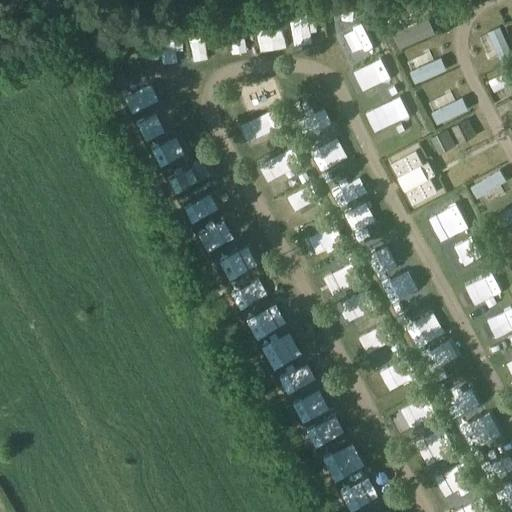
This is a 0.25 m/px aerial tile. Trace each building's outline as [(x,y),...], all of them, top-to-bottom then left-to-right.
[(296,0),(282,4),(287,21),(301,17),(296,0)] [(320,0),(324,26),(343,24),(340,0),(320,0)] [(210,13),(215,43),(233,40),(229,10),(210,13)] [(187,18),(188,46),(203,45),(201,18),(187,18)] [(427,18),(395,32),(401,46),(433,32),(427,18)] [(140,26),(147,55),(169,50),(162,20),(140,26)] [(488,31),(502,62),(511,57),(511,53),(500,26),(488,31)] [(102,32),(103,41),(125,38),(124,28),(102,32)] [(406,51),(411,63),(443,49),(438,37),(406,51)] [(363,74),(385,64),(378,49),(356,60),(363,74)] [(410,70),(415,82),(446,68),(440,56),(410,70)] [(511,68),(489,79),(495,90),(511,81),(511,68)] [(431,110),(466,92),(459,78),(424,97),(431,110)] [(387,115),(407,106),(397,83),(377,92),(387,115)] [(461,96),(432,111),(437,122),(467,107),(461,96)] [(137,127),(154,119),(145,100),(128,109),(137,127)] [(264,122),(276,118),(271,104),(243,113),(248,129),(265,124),(264,122)] [(464,119),(452,125),(460,142),(473,135),(464,119)] [(148,140),(155,154),(183,140),(175,126),(148,140)] [(305,142),(313,154),(329,144),(321,131),(305,142)] [(448,139),(444,131),(431,137),(435,146),(448,139)] [(276,164),(296,154),(287,134),(267,144),(276,164)] [(415,149),(390,162),(400,181),(397,182),(401,189),(403,188),(411,204),(437,190),(429,176),(435,173),(428,160),(423,163),(415,149)] [(161,163),(169,183),(186,176),(177,156),(161,163)] [(325,182),(353,172),(346,156),(319,166),(325,182)] [(506,179),(500,169),(471,185),(477,196),(506,179)] [(311,181),(285,187),(289,205),(316,199),(311,181)] [(201,183),(178,195),(187,212),(210,200),(201,183)] [(454,197),(426,212),(436,230),(464,216),(454,197)] [(351,228),(376,217),(368,202),(344,213),(351,228)] [(325,203),(303,214),(313,235),(335,225),(325,203)] [(511,206),(490,219),(497,231),(511,222),(511,206)] [(200,239),(217,233),(212,219),(195,224),(200,239)] [(511,226),(498,234),(504,245),(511,241),(511,226)] [(230,258),(239,254),(226,231),(218,235),(230,258)] [(442,248),(451,264),(481,248),(472,232),(442,248)] [(371,268),(400,251),(391,235),(376,243),(375,241),(360,249),(371,268)] [(204,250),(214,267),(228,259),(218,241),(204,250)] [(342,241),(324,253),(337,270),(355,258),(342,241)] [(477,283),(497,274),(489,257),(469,266),(477,283)] [(220,279),(232,298),(250,287),(239,268),(220,279)] [(391,301),(408,291),(398,274),(381,285),(391,301)] [(363,277),(341,288),(351,307),(372,296),(363,277)] [(246,327),(274,315),(265,293),(236,305),(246,327)] [(481,305),(491,324),(511,313),(511,307),(504,293),(481,305)] [(400,314),(410,335),(430,325),(419,304),(400,314)] [(373,338),(391,329),(382,311),(364,321),(373,338)] [(274,320),(255,335),(264,346),(283,331),(274,320)] [(511,341),(503,346),(511,367),(511,366),(511,341)] [(404,350),(378,361),(384,375),(410,365),(404,350)] [(281,385),(298,374),(288,358),(271,369),(281,385)] [(437,388),(445,405),(470,394),(463,377),(437,388)] [(316,398),(307,383),(286,396),(296,411),(316,398)] [(426,390),(397,402),(404,420),(433,408),(426,390)] [(419,446),(447,431),(439,415),(411,429),(419,446)] [(319,452),(325,466),(351,455),(345,441),(319,452)] [(476,456),(484,473),(510,461),(501,444),(476,456)] [(441,492),(472,476),(464,460),(433,476),(441,492)] [(511,507),(511,486),(510,488),(509,487),(495,493),(504,511),(511,507)] [(463,504),(466,511),(491,511),(484,495),(463,504)]
